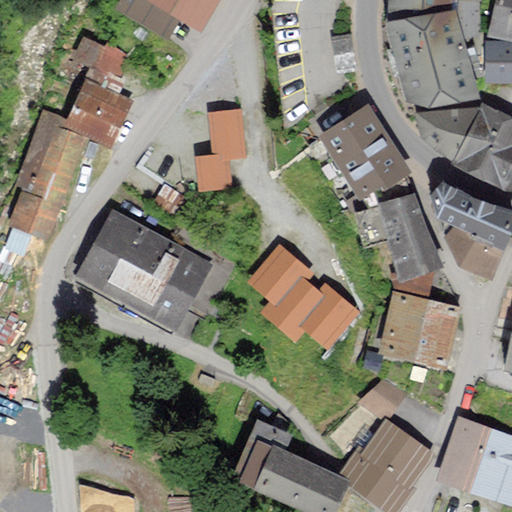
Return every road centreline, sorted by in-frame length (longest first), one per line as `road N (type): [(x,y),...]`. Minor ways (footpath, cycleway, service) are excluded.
road 1 (residential): [(45,291),(184,349),(277,399),(374,511)]
road 2 (unclassified): [(45,291),(63,246),(246,0)]
road 3 (unclassified): [(65,511),(45,291)]
road 4 (residential): [(414,147),(424,199),(480,344)]
road 5 (tertiary): [(371,0),(371,72),(414,147)]
road 6 (residential): [(467,369),(410,511)]
